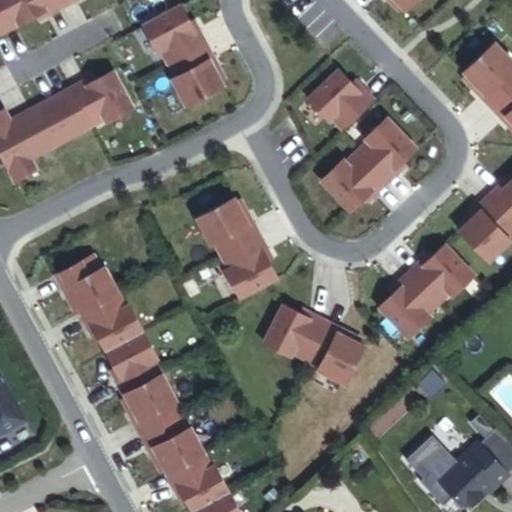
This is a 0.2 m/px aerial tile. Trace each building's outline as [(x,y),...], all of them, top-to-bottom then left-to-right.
[(0,0),(0,28),(42,6),(44,11),(64,0),(0,0)] [(210,53),(196,25),(191,27),(178,1),(140,21),(154,48),(157,46),(171,73),(168,74),(182,101),(220,81),(218,78),(221,76),(216,65),(212,67),(206,55),(210,53)] [(511,65),(510,64),(511,62),(511,60),(492,39),(461,69),(464,72),(461,75),(470,84),(473,81),(482,90),(478,94),(501,117),(504,114),(511,121),(511,123),(510,126),(511,127),(511,65)] [(338,126),(370,95),(359,83),(355,87),(335,66),(305,95),(325,117),(327,115),(338,126)] [(0,104),(0,158),(0,159),(11,178),(33,166),(27,154),(101,115),(102,118),(129,104),(109,67),(83,81),(81,76),(26,105),(30,113),(10,123),(0,104)] [(392,165),(413,145),(384,114),(362,135),(364,138),(342,159),(340,156),(318,177),(347,208),(369,188),(372,191),(395,169),(392,165)] [(506,235),(511,229),(511,169),(508,174),(510,177),(501,186),(498,182),(474,204),(478,208),(468,217),(465,214),(457,222),(460,225),(457,228),(486,259),(508,238),(506,235)] [(231,199),(230,195),(192,216),(207,242),(210,240),(224,267),(221,268),(236,295),(273,275),(259,249),(263,247),(248,218),(244,221),(237,209),(241,207),(235,197),(231,199)] [(449,294),(471,273),(442,242),(421,262),(417,258),(394,280),(397,283),(375,303),(404,335),(427,314),(424,312),(446,291),(449,294)] [(209,468),(188,427),(185,429),(169,401),(172,399),(151,359),(154,357),(125,304),(122,306),(100,265),(97,267),(89,253),(51,274),(58,289),(63,286),(69,298),(65,300),(71,311),(75,309),(77,312),(75,313),(83,327),(88,325),(116,377),(111,379),(119,393),(120,393),(122,396),(118,398),(124,409),(128,407),(134,419),(130,421),(145,449),(149,446),(156,458),(152,460),(158,471),(162,469),(164,472),(162,473),(170,487),(174,485),(188,511),(237,511),(213,466),(209,468)] [(356,342),(358,338),(347,332),(345,336),(334,330),(336,326),(307,311),(305,316),(279,302),(260,340),(287,354),(288,351),(315,365),(313,368),(340,382),(360,344),(356,342)] [(0,445),(29,428),(0,376),(0,445)] [(508,467),(476,431),(436,468),(458,493),(471,494),(484,483),(488,484),(508,467)]
